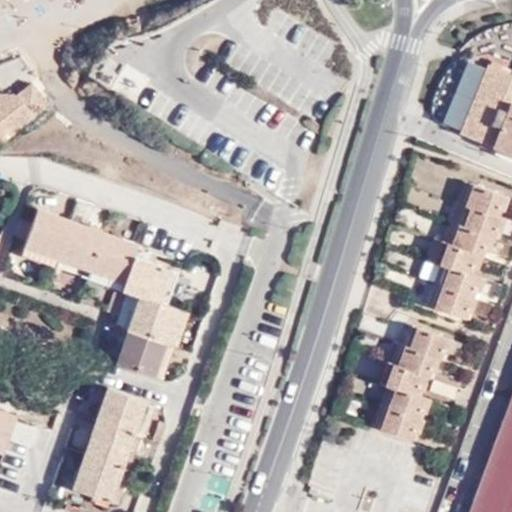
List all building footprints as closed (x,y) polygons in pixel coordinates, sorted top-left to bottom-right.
[(511,73),(495,66),(467,135),(511,153),(511,73)] [(0,144),(8,146),(47,112),(57,104),(40,85),(25,97),(0,94),(0,144)] [(57,104),(47,112),(55,122),(65,115),(57,104)] [(472,205),(481,184),(472,181),(457,220),(468,224),(476,208),(472,205)] [(511,204),(511,194),(481,184),(472,205),(476,208),(468,224),(501,236),(505,238),(511,218),(508,217),(511,204)] [(64,270),(80,224),(46,211),(30,258),(64,270)] [(458,247),(468,224),(457,220),(448,243),(452,245),(458,247)] [(97,282),(113,235),(80,224),(64,270),(97,282)] [(501,236),(468,224),(458,247),(452,245),(447,265),(457,268),(448,287),(483,300),(492,280),(482,276),(488,259),(493,260),(501,236)] [(146,247),(113,235),(97,282),(128,293),(143,258),(146,247)] [(447,265),(452,245),(448,243),(440,241),(433,259),(447,265)] [(185,273),(143,258),(128,293),(147,300),(173,309),(185,273)] [(457,268),(447,265),(431,307),(439,311),(440,308),(448,287),(457,268)] [(476,320),(483,300),(448,287),(440,308),(476,320)] [(133,300),(120,296),(114,314),(126,319),(133,300)] [(191,317),(173,309),(147,300),(141,316),(135,333),(179,349),(191,317)] [(135,333),(141,316),(134,312),(128,330),(135,333)] [(417,349),(424,328),(415,325),(408,345),(412,347),(417,349)] [(457,339),(424,328),(417,349),(446,359),(450,361),(457,339)] [(168,381),(179,349),(135,333),(122,365),(168,381)] [(412,347),(408,345),(404,344),(397,366),(400,367),(405,368),(412,347)] [(446,359),(417,349),(412,347),(405,368),(400,367),(393,387),(402,390),(386,431),(422,443),(437,399),(429,396),(434,380),(438,381),(446,359)] [(105,415),(150,431),(162,400),(117,383),(105,415)] [(385,433),(386,431),(402,390),(393,387),(378,431),(385,433)] [(0,444),(15,407),(0,401),(0,444)] [(46,418),(15,407),(0,444),(0,452),(29,464),(35,445),(56,452),(62,437),(42,429),(46,418)] [(93,448),(137,466),(150,431),(105,415),(93,448)] [(511,511),(511,418),(476,511),(511,511)] [(176,422),(168,419),(161,436),(170,440),(176,422)] [(126,498),(137,466),(93,448),(80,482),(126,498)]
